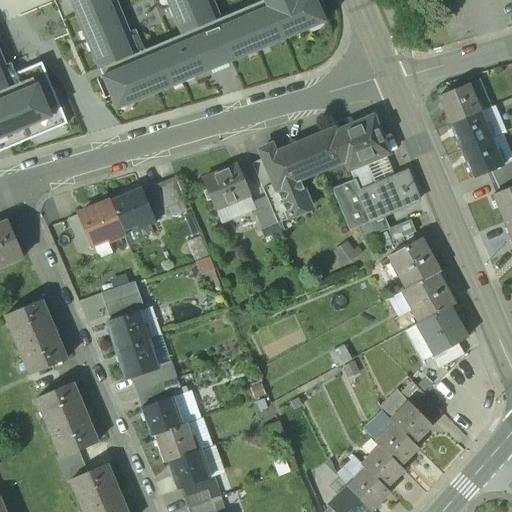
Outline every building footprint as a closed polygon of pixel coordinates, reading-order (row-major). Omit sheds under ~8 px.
[(107,0),(68,0),(115,110),(325,23),(315,0),(259,0),(213,19),(205,0),(166,0),(180,32),(130,53),(107,0)] [(458,0),(432,0),(437,11),(459,1),(458,0)] [(0,139),(4,137),(10,140),(17,140),(22,136),(24,129),(51,118),(30,68),(9,77),(0,55),(0,139)] [(467,84),(437,97),(448,125),(479,112),(467,84)] [(479,112),(448,125),(459,151),(490,138),(479,112)] [(333,133),(332,134),(341,155),(347,170),(348,170),(364,163),(386,154),(371,118),(333,133)] [(277,153),(272,155),(273,157),(262,162),(272,185),(295,175),(341,155),(332,134),(333,133),(331,130),(277,153)] [(490,138),(459,151),(471,178),(502,165),(490,138)] [(273,144),(260,150),(259,151),(258,153),(262,162),(273,157),(272,155),(277,153),(273,144)] [(262,162),(251,166),(261,190),(272,185),(262,162)] [(364,163),(348,170),(352,180),(357,193),(374,186),(364,163)] [(235,165),(200,180),(214,210),(248,195),(235,165)] [(405,173),(393,178),(401,196),(413,192),(405,173)] [(272,185),(261,190),(264,198),(275,224),(305,211),(308,204),(295,175),(272,185)] [(183,200),(174,178),(173,178),(173,180),(164,184),(172,205),(181,201),(183,200)] [(401,196),(393,178),(374,186),(357,193),(368,221),(369,221),(381,216),(416,201),(413,192),(401,196)] [(357,193),(352,180),(330,190),(347,232),(358,227),(357,225),(368,221),(357,193)] [(162,185),(147,191),(146,189),(145,190),(155,213),(172,205),(164,184),(163,182),(162,183),(162,185)] [(511,186),(491,196),(502,223),(511,218),(511,186)] [(139,190),(109,202),(122,232),(136,226),(138,230),(153,224),(154,225),(155,224),(140,189),(139,189),(139,190)] [(275,224),(264,198),(249,204),(249,205),(252,204),(262,228),(260,229),(260,230),(275,224)] [(108,203),(79,215),(79,214),(78,215),(89,241),(91,245),(92,245),(92,244),(105,238),(107,243),(122,236),(123,237),(122,232),(109,202),(109,201),(108,202),(108,203)] [(172,205),(155,213),(158,220),(174,214),(174,215),(185,211),(181,201),(172,205)] [(381,216),(369,221),(368,221),(357,225),(358,227),(363,239),(386,230),(386,229),(381,216)] [(89,241),(79,218),(79,219),(79,221),(70,225),(69,223),(68,223),(78,245),(89,241)] [(511,218),(502,223),(511,246),(511,218)] [(386,229),(386,230),(391,242),(413,233),(413,231),(411,232),(407,222),(408,221),(408,220),(386,229)] [(6,222),(0,224),(0,267),(22,258),(6,222)] [(420,239),(385,259),(403,290),(434,272),(437,271),(420,239)] [(213,257),(201,260),(204,273),(216,270),(213,257)] [(403,290),(399,292),(417,323),(448,306),(451,304),(434,272),(403,290)] [(134,282),(100,294),(104,306),(138,294),(134,282)] [(138,294),(104,306),(110,321),(138,312),(138,313),(144,311),(138,294)] [(40,301),(4,316),(29,375),(65,360),(40,301)] [(417,323),(414,325),(431,357),(434,355),(455,344),(466,338),(448,306),(417,323)] [(110,321),(106,323),(115,351),(147,340),(138,313),(138,312),(110,321)] [(147,340),(115,351),(125,380),(131,378),(157,369),(147,340)] [(455,344),(434,355),(441,367),(462,355),(455,344)] [(157,369),(131,378),(134,387),(158,379),(160,384),(162,383),(157,369)] [(158,379),(134,387),(138,398),(161,389),(160,384),(158,379)] [(161,389),(138,398),(141,408),(167,399),(162,383),(160,384),(161,389)] [(71,384),(35,399),(60,458),(77,451),(96,443),(71,384)] [(423,395),(414,404),(431,421),(432,420),(430,419),(438,411),(440,412),(423,395)] [(141,408),(140,408),(141,410),(150,436),(181,425),(172,399),(172,397),(167,399),(141,408)] [(407,404),(399,413),(397,411),(388,419),(387,419),(392,424),(416,449),(417,449),(413,444),(430,427),(430,428),(431,427),(406,401),(405,402),(407,404)] [(150,436),(150,438),(155,436),(164,462),(163,462),(163,463),(195,452),(186,425),(187,425),(186,424),(186,423),(181,425),(150,436)] [(393,427),(385,435),(383,433),(374,442),(374,441),(373,442),(377,446),(403,472),(403,471),(399,466),(416,449),(416,450),(416,449),(392,424),(391,425),(393,427)] [(379,449),(371,457),(369,455),(361,464),(360,463),(359,464),(389,494),(390,493),(385,488),(402,472),(403,472),(377,446),(377,447),(379,449)] [(77,451),(60,458),(57,459),(67,482),(70,481),(69,481),(87,473),(77,451)] [(195,452),(163,463),(164,464),(167,462),(176,489),(176,491),(179,490),(209,479),(208,478),(198,451),(195,452)] [(365,472),(357,480),(355,478),(346,487),(371,511),(388,494),(389,495),(389,494),(359,464),(364,469),(363,470),(365,472)] [(87,473),(69,481),(70,481),(82,511),(124,511),(105,466),(87,473)] [(219,498),(212,477),(208,478),(209,479),(179,490),(182,498),(207,490),(210,501),(219,498)] [(339,498),(336,495),(327,505),(330,508),(333,511),(370,511),(371,511),(346,487),(345,488),(347,490),(339,498)] [(207,490),(182,498),(186,509),(210,501),(207,490)] [(214,511),(211,511),(224,511),(219,498),(210,501),(214,511)] [(210,501),(186,509),(187,511),(211,511),(214,511),(210,501)]
